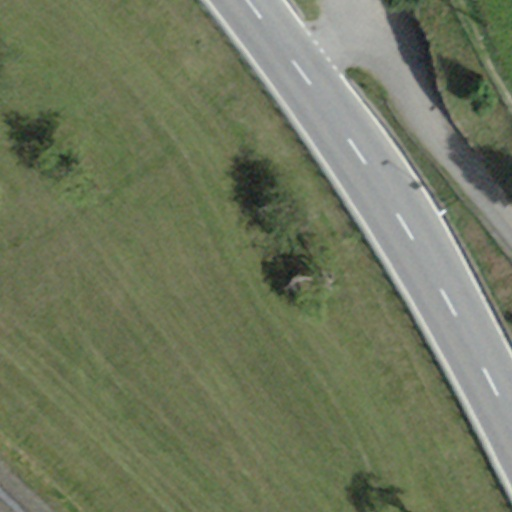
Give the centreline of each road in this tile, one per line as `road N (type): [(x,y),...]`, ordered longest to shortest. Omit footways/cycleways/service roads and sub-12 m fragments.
road 1 (tertiary): [(302,68),(456,308),(511,422)]
road 2 (track): [(511,230),(414,102),(403,49),(356,33)]
